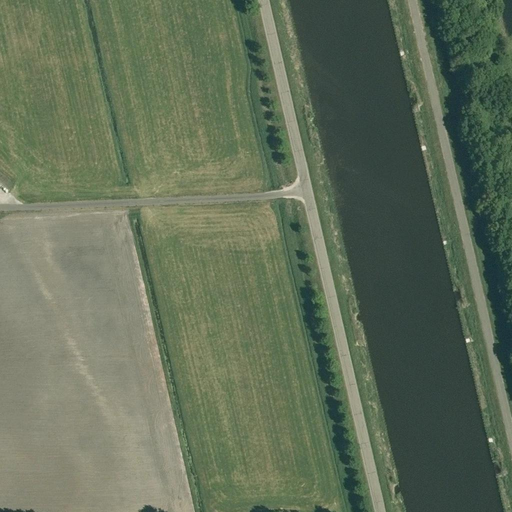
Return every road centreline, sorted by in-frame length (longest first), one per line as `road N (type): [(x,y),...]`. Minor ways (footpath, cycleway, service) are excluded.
road 1 (unclassified): [(379,511),(263,0)]
road 2 (unclassified): [(511,442),(411,0)]
